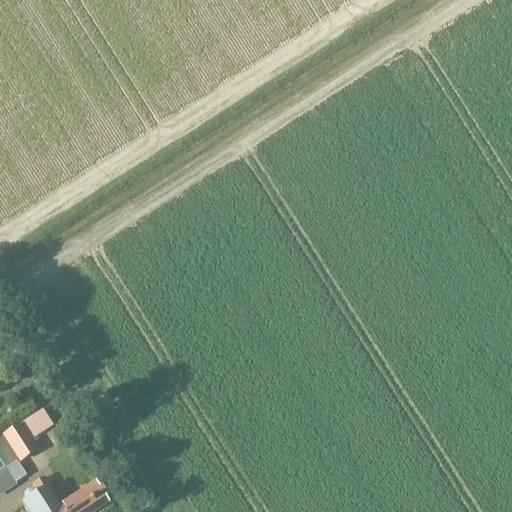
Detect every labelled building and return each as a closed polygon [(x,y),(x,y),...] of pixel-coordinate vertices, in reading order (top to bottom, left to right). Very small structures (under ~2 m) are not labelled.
[(0,341),(0,356),(22,343),(15,333),(0,341)] [(0,436),(16,460),(33,449),(15,421),(0,430),(0,436)] [(0,500),(16,490),(11,483),(22,475),(13,462),(0,471),(0,500)] [(58,507),(61,511),(107,511),(112,509),(96,484),(84,491),(58,507)] [(37,494),(21,504),(25,511),(61,511),(58,507),(51,497),(54,495),(48,486),(37,494)]
